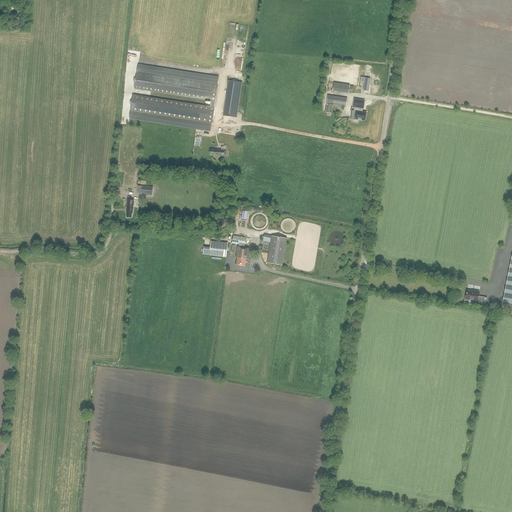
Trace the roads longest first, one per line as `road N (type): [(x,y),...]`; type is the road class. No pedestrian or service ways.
road 1 (unclassified): [(322,511),(403,0)]
road 2 (unclassified): [(0,251),(95,254),(109,228)]
